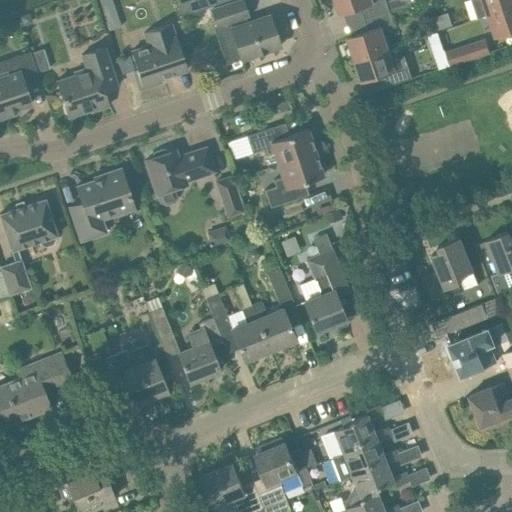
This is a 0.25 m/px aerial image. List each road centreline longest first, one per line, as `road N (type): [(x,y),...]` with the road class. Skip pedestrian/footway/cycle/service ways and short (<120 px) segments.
road 1 (residential): [(0,149),(57,153),(279,79),(308,55)]
road 2 (residential): [(403,344),(171,440)]
road 3 (residential): [(511,461),(463,458),(447,448),(403,344)]
road 4 (residential): [(0,471),(39,452),(171,440)]
road 5 (residential): [(356,206),(326,79),(308,55)]
